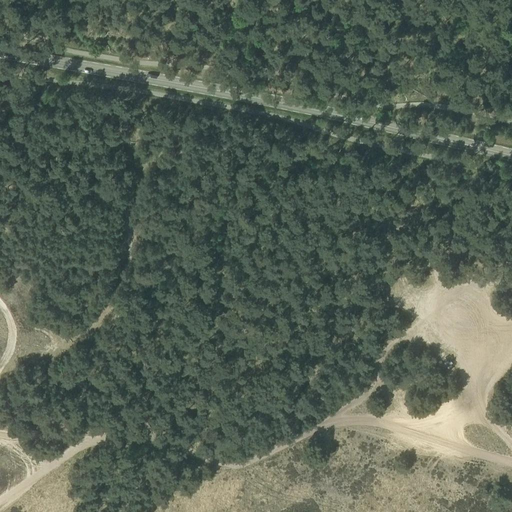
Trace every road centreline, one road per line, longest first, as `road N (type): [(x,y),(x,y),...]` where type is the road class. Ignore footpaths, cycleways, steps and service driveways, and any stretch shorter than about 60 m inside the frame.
road 1 (secondary): [(511,159),(0,60)]
road 2 (track): [(221,0),(498,56),(511,39)]
